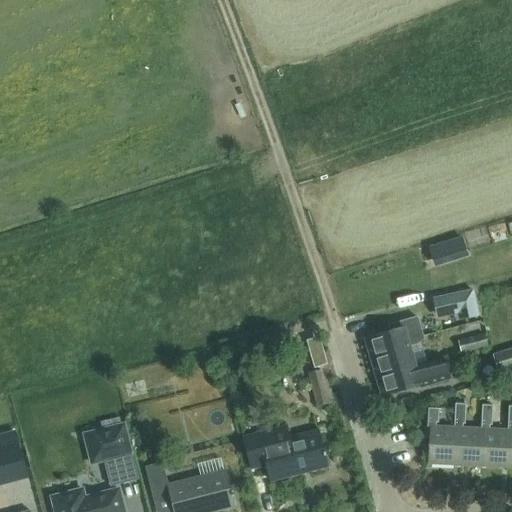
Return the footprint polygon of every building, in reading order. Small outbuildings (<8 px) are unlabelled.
[(465,233),(439,239),(444,257),(469,251),(465,233)] [(474,288),(433,297),(438,318),(457,313),(459,321),(480,316),(474,288)] [(394,329),(365,337),(372,358),(410,347),(411,346),(410,346),(418,343),(424,338),(418,316),(393,323),(394,329)] [(461,353),(488,345),(484,334),(458,342),(461,353)] [(377,375),(416,364),(411,346),(410,347),(372,358),(377,375)] [(499,376),(511,372),(511,350),(493,356),(499,376)] [(444,357),(416,365),(416,364),(377,375),(382,395),(429,381),(430,384),(450,378),(444,357)] [(308,373),(317,407),(336,402),(327,368),(308,373)] [(458,427),(456,463),(483,465),(484,428),(480,428),(463,427),(463,423),(465,423),(466,403),(455,403),(454,427),(458,427)] [(484,428),(483,465),(509,466),(511,429),(507,429),(489,428),(490,424),(492,425),(493,405),(482,404),(480,428),(484,428)] [(458,427),(454,427),(436,426),(436,422),(438,422),(439,407),(428,406),(427,426),(430,426),(428,462),(456,463),(458,427)] [(126,421),(82,432),(91,466),(134,455),(126,421)] [(271,478),(327,464),(318,429),(288,437),(285,424),(243,435),(251,467),(267,463),(271,478)] [(20,443),(0,447),(0,486),(29,479),(20,443)] [(163,461),(146,466),(154,497),(171,492),(176,511),(206,511),(236,504),(227,470),(170,485),(163,461)] [(125,511),(119,488),(87,496),(85,486),(52,494),(56,511),(125,511)]
